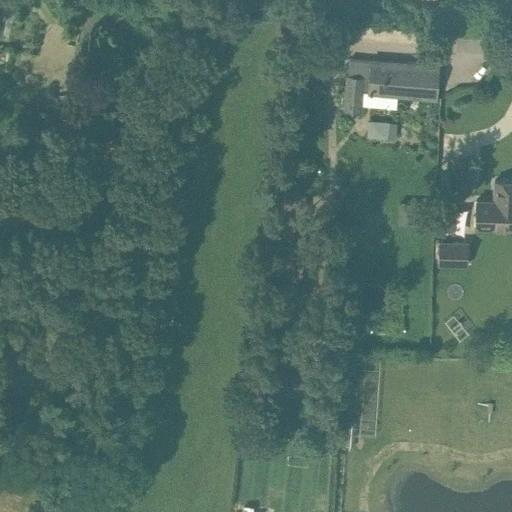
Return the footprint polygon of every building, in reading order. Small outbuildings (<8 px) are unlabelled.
[(0,47),(0,67),(9,69),(12,50),(0,47)] [(341,96),(341,105),(345,107),(345,109),(359,110),(360,103),(396,105),(396,94),(416,96),(436,97),(438,66),(418,65),(371,61),(349,59),(348,75),(346,95),(341,96)] [(469,190),(470,162),(454,161),(452,189),(469,190)] [(511,227),(511,180),(494,180),(494,200),(476,200),(475,227),(511,227)] [(278,261),(304,264),(306,197),(290,197),(290,201),(277,200),(276,224),(279,224),(278,261)] [(423,222),(421,201),(402,202),(403,223),(423,222)] [(438,265),(467,266),(468,241),(439,240),(438,265)] [(302,388),(305,369),(261,361),(259,381),(302,388)] [(347,422),(345,446),(354,447),(356,422),(347,422)]
